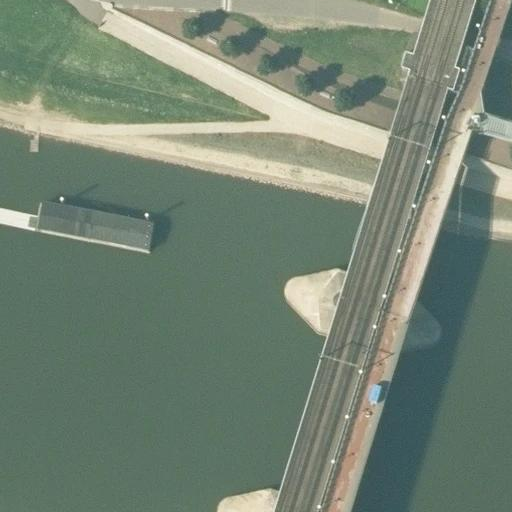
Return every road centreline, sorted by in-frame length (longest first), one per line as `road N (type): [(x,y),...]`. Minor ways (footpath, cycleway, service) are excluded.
road 1 (unclassified): [(511,51),(310,8)]
road 2 (unclassified): [(310,8),(187,0)]
